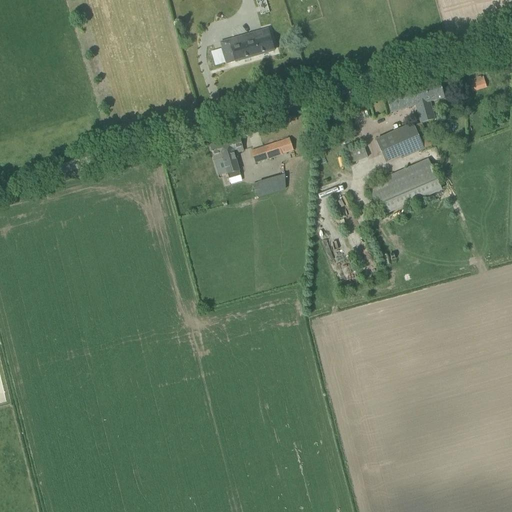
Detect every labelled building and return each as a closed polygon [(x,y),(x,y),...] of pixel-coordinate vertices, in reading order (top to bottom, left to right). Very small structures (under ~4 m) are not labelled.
[(274,51),(268,29),(221,43),(227,64),(274,51)] [(467,79),(471,93),(486,89),(483,75),(467,79)] [(444,98),(440,81),(386,96),(390,113),(417,106),(421,123),(434,119),(430,102),(444,98)] [(375,140),(386,163),(400,157),(390,133),(375,140)] [(228,179),(241,176),(235,154),(243,152),(239,137),(210,145),(214,160),(222,158),(228,179)] [(270,159),(294,151),(289,139),(251,152),(256,167),(271,162),(270,159)] [(367,157),(364,149),(350,154),(353,162),(367,157)] [(385,206),(438,183),(428,159),(367,186),(378,209),(385,206)] [(255,198),(286,189),(282,175),(251,183),(255,198)]
